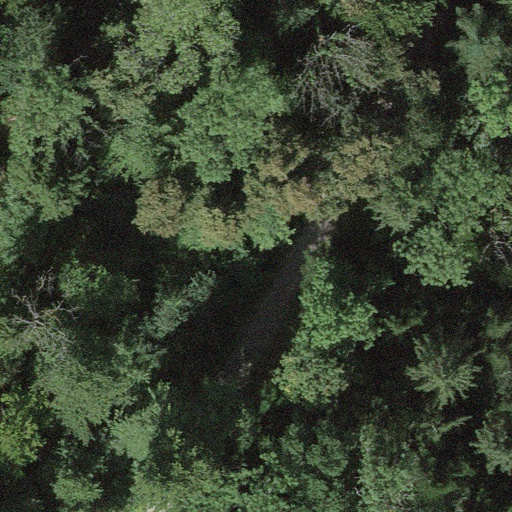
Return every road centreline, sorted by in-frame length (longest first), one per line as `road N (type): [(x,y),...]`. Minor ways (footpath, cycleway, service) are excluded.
road 1 (track): [(258,343),(448,0)]
road 2 (track): [(164,511),(258,343)]
